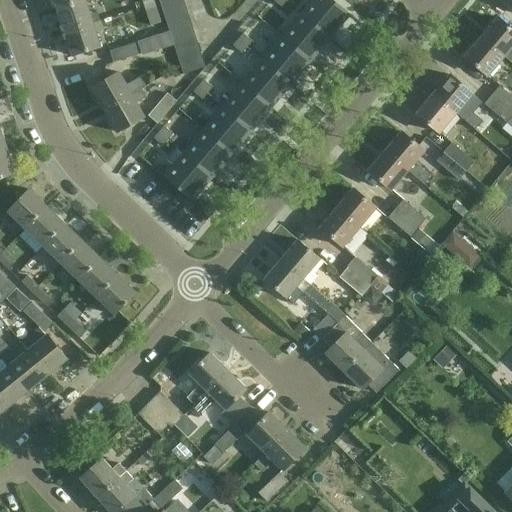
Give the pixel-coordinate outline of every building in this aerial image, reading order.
[(86,0),(54,0),(58,9),(86,0)] [(94,24),(86,0),(58,9),(65,33),(94,24)] [(144,7),(141,0),(130,0),(128,1),(131,12),(144,7)] [(183,0),(159,0),(163,11),(185,4),(183,0)] [(333,0),(313,0),(302,13),(331,38),(344,23),(351,15),(333,0)] [(128,1),(121,3),(124,14),(131,12),(128,1)] [(161,22),(155,4),(144,7),(151,26),(161,23),(161,22)] [(185,4),(163,11),(167,24),(189,17),(185,4)] [(302,13),(282,37),(312,61),(327,43),(331,38),(302,13)] [(167,24),(171,36),(193,29),(189,17),(167,24)] [(511,30),(497,19),(481,38),(504,57),(511,63),(511,30)] [(94,24),(65,33),(73,56),(101,47),(94,24)] [(193,29),(171,36),(176,49),(197,42),(193,29)] [(244,34),(239,40),(248,48),(253,41),(244,34)] [(282,37),(263,60),(292,85),(293,83),(310,63),(312,61),(282,37)] [(488,76),(504,57),(481,38),(465,57),(488,76)] [(239,40),(233,46),(242,54),(248,48),(239,40)] [(114,63),(142,54),(138,42),(110,51),(114,63)] [(202,55),(197,42),(176,49),(180,62),(202,55)] [(206,68),(202,55),(180,62),(184,75),(206,68)] [(263,60),(243,83),(273,108),(292,85),(263,60)] [(92,88),(104,110),(105,110),(146,87),(141,79),(127,86),(120,73),(92,88)] [(449,76),(433,95),(456,114),(472,95),(449,76)] [(204,80),(199,86),(208,94),(213,88),(204,80)] [(243,83),(224,107),(253,131),(273,108),(243,83)] [(199,86),(194,92),(203,100),(208,94),(199,86)] [(105,110),(104,110),(117,133),(145,118),(137,104),(147,99),(143,90),(146,88),(146,87),(105,110)] [(511,97),(500,87),(492,96),(511,112),(511,97)] [(158,124),(177,102),(183,95),(175,88),(169,95),(168,94),(149,116),(158,124)] [(439,133),(456,114),(433,95),(417,114),(439,133)] [(511,112),(492,96),(485,105),(506,124),(508,123),(511,117),(511,112)] [(224,107),(204,130),(233,155),(242,144),(253,131),(224,107)] [(0,127),(0,153),(8,151),(0,128),(0,127)] [(164,127),(159,132),(168,140),(173,134),(164,127)] [(204,130),(184,154),(213,179),(225,164),(233,155),(204,130)] [(159,132),(154,139),(163,146),(168,140),(159,132)] [(401,133),(385,152),(408,171),(422,183),(429,174),(415,163),(424,152),(401,133)] [(452,144),(444,153),(466,172),(474,163),(452,144)] [(8,151),(0,153),(0,181),(16,176),(8,151)] [(368,172),(391,191),(408,171),(385,152),(368,172)] [(466,172),(444,153),(437,162),(459,181),(466,172)] [(184,154),(164,177),(193,202),(208,184),(213,179),(184,154)] [(7,212),(26,230),(47,208),(29,190),(7,212)] [(359,229),(376,209),(353,190),(337,209),(359,229)] [(396,211),(418,229),(426,220),(403,202),(396,211)] [(26,230),(44,247),(65,225),(47,208),(26,230)] [(344,248),(359,229),(337,209),(321,229),(344,248)] [(418,229),(396,211),(388,220),(410,238),(418,229)] [(44,247),(61,265),(83,242),(65,225),(44,247)] [(418,229),(410,238),(426,251),(433,242),(418,229)] [(453,232),(442,244),(460,260),(461,259),(469,250),(471,247),(453,232)] [(10,235),(2,245),(13,254),(21,244),(10,235)] [(61,265),(79,282),(101,260),(83,242),(61,265)] [(298,242),(281,261),(311,286),(318,278),(311,272),(320,261),(298,242)] [(4,253),(0,257),(0,261),(9,270),(15,264),(4,253)] [(390,255),(386,260),(393,267),(398,261),(390,255)] [(348,268),(348,269),(370,286),(377,278),(355,259),(348,268)] [(79,282),(97,299),(118,277),(101,260),(79,282)] [(281,261),(265,281),(287,300),(289,299),(294,303),(303,293),(304,294),(330,316),(337,308),(311,286),(281,261)] [(371,287),(370,286),(348,269),(340,278),(363,297),(371,287)] [(21,283),(33,294),(39,288),(27,276),(21,283)] [(137,295),(118,277),(97,299),(115,317),(137,295)] [(8,281),(0,288),(0,304),(16,289),(10,283),(8,281)] [(363,297),(362,298),(372,307),(381,296),(371,287),(363,297)] [(389,287),(381,296),(392,305),(400,296),(389,287)] [(39,288),(33,294),(45,305),(51,299),(39,288)] [(19,292),(9,302),(22,314),(23,313),(32,304),(19,292)] [(44,334),(53,324),(32,304),(23,313),(44,334)] [(323,340),(345,318),(346,317),(337,308),(330,316),(314,332),(323,340)] [(57,318),(68,329),(74,322),(63,312),(57,318)] [(345,318),(323,340),(332,350),(327,355),(345,373),(372,345),(362,336),(345,318)] [(86,334),(74,322),(68,329),(80,340),(86,334)] [(300,322),(292,329),(302,338),(309,330),(300,322)] [(28,352),(48,376),(68,360),(48,336),(28,352)] [(400,373),(383,356),(372,345),(345,373),(363,391),(368,386),(378,395),(400,373)] [(435,358),(444,367),(455,355),(447,347),(435,358)] [(48,376),(28,352),(9,367),(28,392),(48,376)] [(409,353),(399,364),(407,371),(417,360),(409,353)] [(201,386),(195,392),(188,399),(195,406),(190,411),(191,412),(229,373),(210,355),(189,375),(201,386)] [(484,377),(501,398),(511,388),(511,378),(500,364),(484,377)] [(0,396),(9,407),(28,392),(9,367),(0,374),(0,396)] [(229,373),(191,412),(198,419),(215,401),(226,412),(223,415),(234,426),(236,424),(251,409),(240,397),(246,391),(229,373)] [(175,427),(184,417),(160,393),(150,403),(175,427)] [(0,414),(9,407),(0,396),(0,414)] [(159,436),(169,427),(148,406),(138,415),(159,436)] [(248,436),(266,454),(288,431),(270,413),(248,436)] [(186,417),(175,428),(187,439),(197,428),(186,417)] [(236,424),(234,426),(215,445),(224,454),(245,433),(236,424)] [(274,462),(284,472),(307,449),(288,431),(266,454),(255,465),(263,473),(274,462)] [(338,449),(349,458),(356,449),(345,440),(338,449)] [(199,470),(213,458),(204,447),(190,458),(199,470)] [(150,449),(143,454),(147,459),(154,453),(150,449)] [(441,459),(431,469),(448,486),(459,476),(441,459)] [(80,479),(97,498),(126,472),(119,465),(112,472),(102,460),(80,479)] [(133,480),(126,472),(97,498),(109,511),(120,511),(123,510),(124,511),(141,511),(154,501),(144,490),(136,498),(126,487),(133,480)] [(268,503),(289,482),(281,473),(259,494),(268,503)] [(465,473),(458,480),(464,486),(465,485),(471,479),(465,473)] [(162,510),(184,490),(176,481),(154,501),(162,510)] [(469,490),(461,499),(452,508),(447,503),(438,511),(492,511),(470,489),(469,490)]
